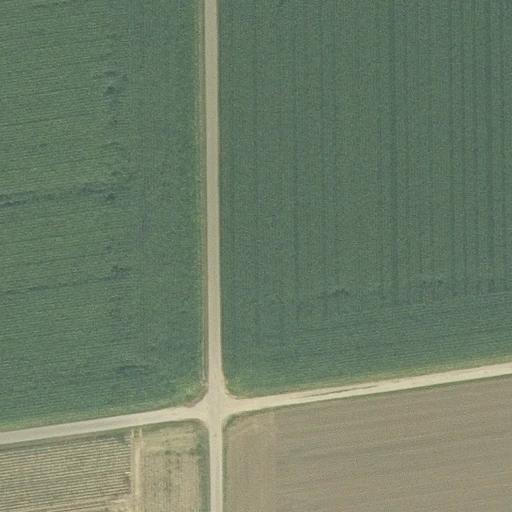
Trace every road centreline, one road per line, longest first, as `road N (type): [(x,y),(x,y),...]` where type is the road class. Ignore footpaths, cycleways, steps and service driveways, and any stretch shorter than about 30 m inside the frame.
road 1 (track): [(0,439),(511,367)]
road 2 (track): [(208,0),(214,511)]
